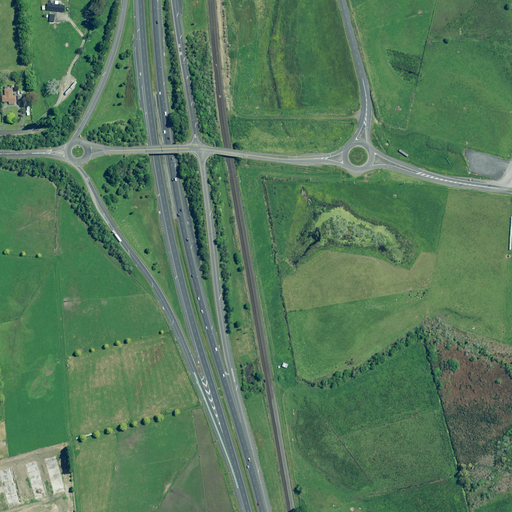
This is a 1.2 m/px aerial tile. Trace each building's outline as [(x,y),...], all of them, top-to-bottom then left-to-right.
[(63,6),(45,3),(44,10),(62,13),(63,6)] [(12,96),(12,89),(4,89),(5,95),(2,95),(2,102),(9,101),(9,104),(14,104),(14,101),(16,101),(15,96),(12,96)] [(45,458),(55,494),(66,491),(56,455),(45,458)] [(26,464),(36,500),(48,497),(38,461),(26,464)] [(0,472),(0,473),(10,507),(22,504),(11,469),(0,472)]
